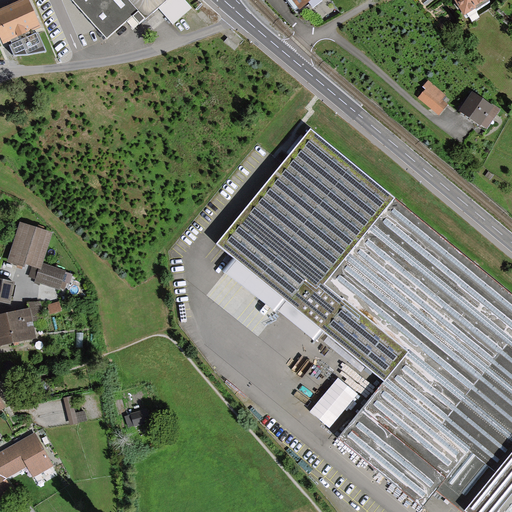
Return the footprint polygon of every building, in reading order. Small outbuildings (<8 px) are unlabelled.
[(71,0),(109,42),(136,18),(143,27),(173,0),(71,0)] [(295,0),(303,10),(316,0),(295,0)] [(487,3),(485,0),(454,0),(465,17),(487,3)] [(27,3),(0,14),(0,33),(12,59),(47,55),(35,32),(39,29),(27,3)] [(448,97),(429,82),(424,88),(428,92),(423,99),(442,114),(447,108),(442,104),(448,97)] [(500,112),(473,95),(461,114),(483,127),(489,117),(495,120),(500,112)] [(511,511),(511,292),(316,133),(225,244),(389,379),(341,438),(427,509),(440,493),(462,511),(511,511)] [(53,235),(20,224),(6,264),(25,270),(26,267),(39,271),(41,271),(43,265),(53,235)] [(73,275),(43,265),(41,271),(39,271),(34,285),(40,286),(41,285),(60,291),(61,289),(65,291),(67,284),(70,285),(73,275)] [(0,302),(13,305),(17,284),(0,280),(0,302)] [(53,307),(55,314),(63,312),(61,305),(53,307)] [(0,317),(0,338),(2,346),(39,338),(33,310),(0,317)] [(309,408),(328,426),(358,394),(340,376),(309,408)] [(67,398),(70,423),(79,422),(76,397),(67,398)] [(148,412),(134,416),(137,425),(151,421),(148,412)] [(59,456),(47,433),(2,457),(14,474),(48,455),(51,460),(59,456)]
